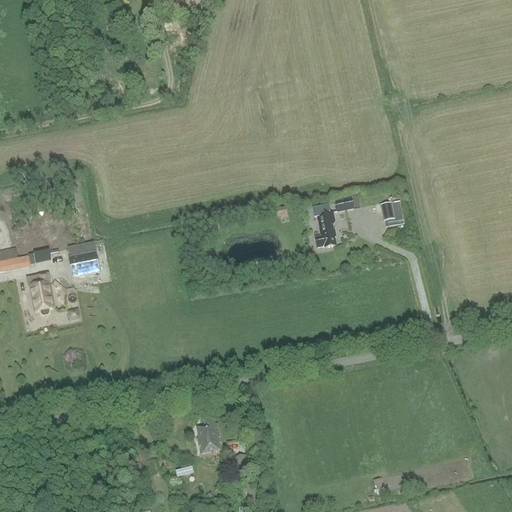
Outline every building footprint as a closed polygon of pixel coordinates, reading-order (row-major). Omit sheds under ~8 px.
[(335,203),(337,213),(353,210),(351,200),(335,203)] [(383,222),(385,222),(386,229),(404,226),(400,202),(380,206),(383,222)] [(319,218),(320,219),(317,220),(321,237),(315,239),(317,249),(325,247),(326,249),(335,247),(333,239),(335,238),(333,225),(334,222),(332,214),(329,214),(329,213),(331,213),(329,205),(312,209),(314,219),(319,218)] [(102,273),(95,242),(69,248),(71,259),(70,260),(74,279),(102,273)] [(19,258),(17,249),(0,252),(0,273),(37,266),(35,255),(19,258)] [(49,275),(28,279),(29,287),(31,288),(36,313),(41,312),(41,316),(43,318),(48,317),(49,314),(49,310),(53,309),(48,285),(51,284),(49,275)] [(82,309),(71,311),(73,322),(84,320),(82,309)] [(200,454),(223,451),(217,425),(215,425),(214,420),(203,422),(205,427),(197,429),(198,439),(197,439),(200,454)] [(239,473),(235,473),(235,477),(239,476),(240,478),(240,480),(258,477),(257,471),(255,472),(254,468),(256,468),(254,456),(245,458),(245,457),(236,459),(239,473)]
